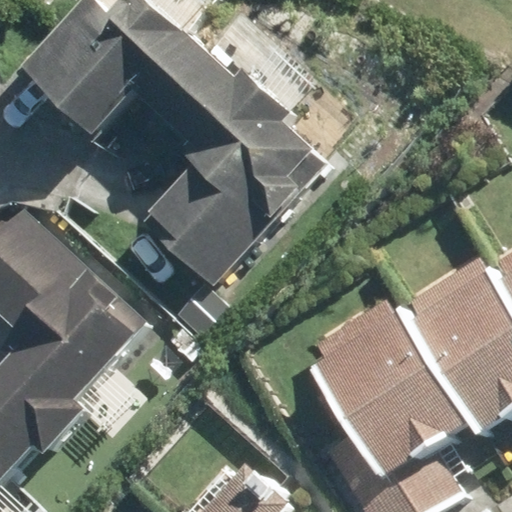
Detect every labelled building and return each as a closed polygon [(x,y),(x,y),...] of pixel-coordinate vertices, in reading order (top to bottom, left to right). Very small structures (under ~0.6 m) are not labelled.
[(16,85),(92,153),(101,144),(128,168),(160,133),(183,154),(174,164),(194,182),(139,241),(207,303),(298,204),(288,196),(312,169),(282,142),(285,138),(236,93),(231,98),(131,6),(112,28),(88,6),(16,85)] [(511,170),(386,236),(383,238),(407,285),(485,245),(490,255),(511,243),(511,170)] [(0,511),(41,511),(44,510),(23,490),(86,425),(103,441),(153,389),(128,365),(153,339),(22,212),(0,235),(0,333),(20,352),(0,372),(0,511)] [(511,251),(436,296),(430,287),(288,370),(293,379),(370,511),(487,511),(511,498),(490,462),(511,449),(511,251)] [(233,511),(311,511),(271,473),(233,511)]
